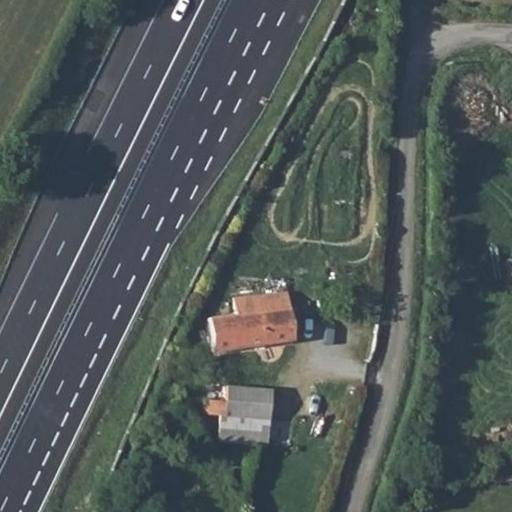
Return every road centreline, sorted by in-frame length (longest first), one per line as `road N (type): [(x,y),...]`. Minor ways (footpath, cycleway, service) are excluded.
road 1 (motorway): [(2,511),(252,0)]
road 2 (unclassified): [(353,511),(393,361),(407,104),(420,66),(440,49),(511,34)]
road 3 (motorway): [(184,0),(0,376)]
